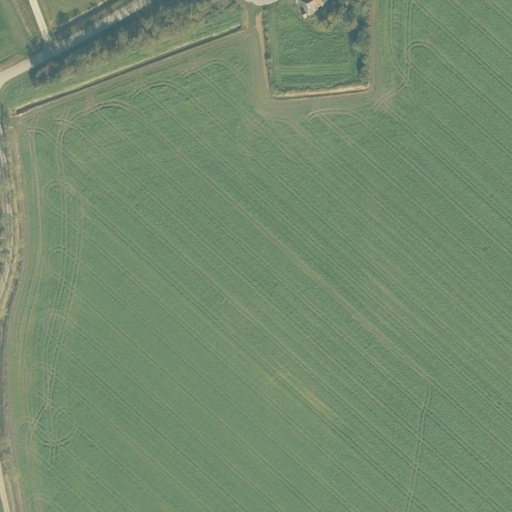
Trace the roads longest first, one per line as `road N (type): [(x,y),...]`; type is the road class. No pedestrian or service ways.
road 1 (tertiary): [(0,78),(146,0)]
road 2 (unclassified): [(0,293),(10,240),(0,144)]
